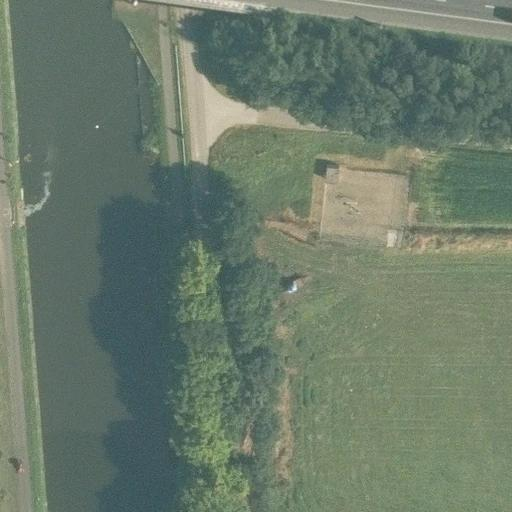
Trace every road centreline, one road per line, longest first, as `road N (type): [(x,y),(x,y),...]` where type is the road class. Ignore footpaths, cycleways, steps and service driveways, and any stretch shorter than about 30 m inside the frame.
road 1 (unclassified): [(197,122),(228,511)]
road 2 (unclassified): [(511,148),(258,120),(197,122)]
road 3 (unclassified): [(187,0),(197,122)]
